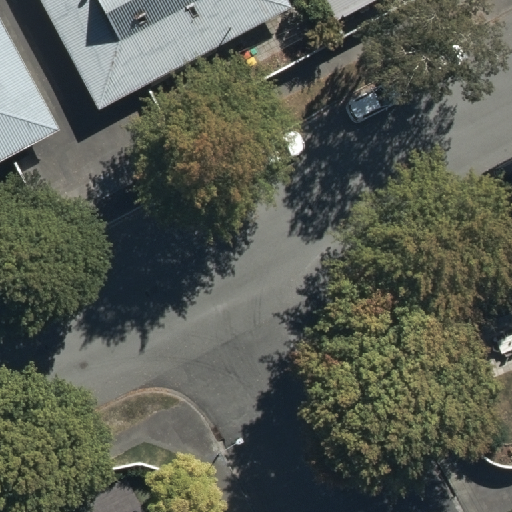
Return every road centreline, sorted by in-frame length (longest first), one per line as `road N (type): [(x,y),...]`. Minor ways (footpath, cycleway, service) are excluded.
road 1 (residential): [(221,262),(511,106)]
road 2 (residential): [(221,262),(352,511)]
road 3 (residential): [(0,378),(221,262)]
